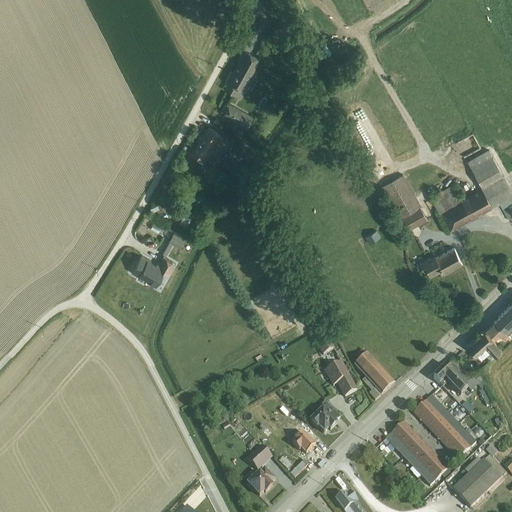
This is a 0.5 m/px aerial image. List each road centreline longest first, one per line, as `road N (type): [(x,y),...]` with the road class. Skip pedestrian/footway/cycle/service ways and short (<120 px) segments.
road 1 (residential): [(256,0),(83,301)]
road 2 (residential): [(83,301),(147,357),(226,511)]
road 3 (tertiary): [(397,401),(511,290)]
road 4 (tertiary): [(289,511),(397,401)]
